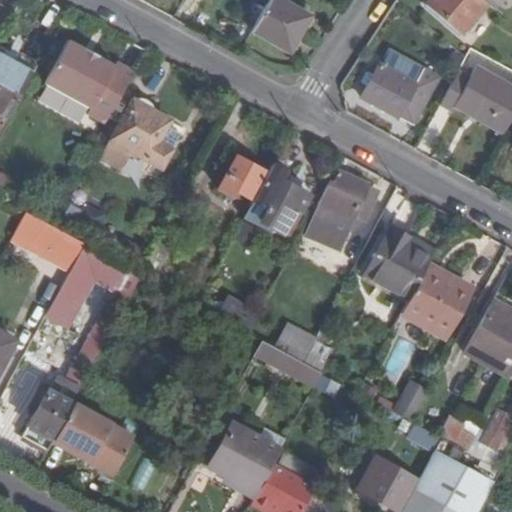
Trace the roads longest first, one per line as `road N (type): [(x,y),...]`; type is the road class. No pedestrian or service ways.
road 1 (residential): [(295,115),(511,231)]
road 2 (residential): [(91,0),(295,115)]
road 3 (residential): [(370,0),(295,115)]
